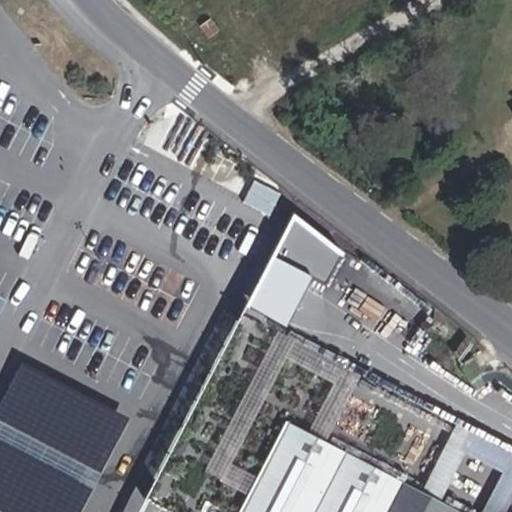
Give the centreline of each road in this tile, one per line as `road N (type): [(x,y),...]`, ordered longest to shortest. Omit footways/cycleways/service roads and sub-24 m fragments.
road 1 (tertiary): [(92,0),(157,65),(511,327)]
road 2 (unknown): [(229,121),(285,98),(438,0)]
